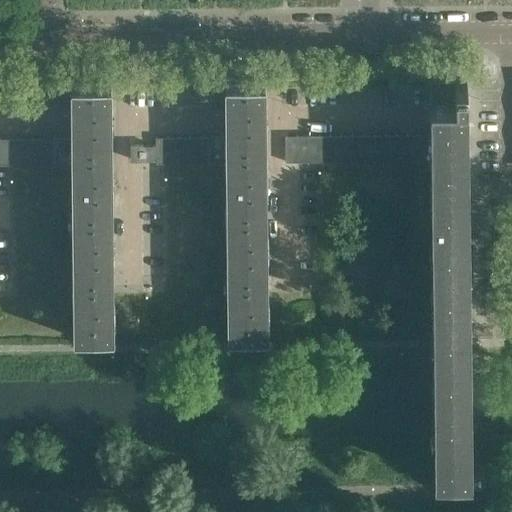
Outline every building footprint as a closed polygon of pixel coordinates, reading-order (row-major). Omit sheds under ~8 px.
[(471,474),(468,237),(479,237),(478,202),(468,202),(467,80),(430,80),(430,134),(431,160),(434,475),(471,474)] [(266,209),(264,82),(225,83),(226,136),(211,136),(212,162),(226,162),(227,209),(266,209)] [(112,210),(111,84),(71,84),(72,137),(57,138),(58,163),(72,163),(73,211),(112,210)] [(385,160),(385,134),(374,135),(374,160),(385,160)] [(396,160),(396,134),(385,134),(385,160),(396,160)] [(407,160),(407,134),(396,134),(396,160),(407,160)] [(418,160),(418,134),(407,134),(407,160),(418,160)] [(431,160),(430,134),(418,134),(418,160),(431,160)] [(297,161),(297,135),(285,135),(286,161),(297,161)] [(308,161),(308,135),(297,135),(297,161),(308,161)] [(319,161),(319,135),(308,135),(308,161),(319,161)] [(330,161),(330,135),(319,135),(319,161),(330,161)] [(341,161),(341,135),(330,135),(330,161),(341,161)] [(352,161),(352,135),(341,135),(341,161),(352,161)] [(363,160),(363,135),(352,135),(352,161),(363,160)] [(374,160),(374,135),(363,135),(363,160),(374,160)] [(190,162),(189,136),(178,137),(179,162),(190,162)] [(201,162),(200,136),(189,136),(190,162),(201,162)] [(212,162),(211,136),(200,136),(201,162),(212,162)] [(168,163),(167,137),(156,137),(156,145),(156,158),(156,163),(168,163)] [(179,162),(178,137),(167,137),(168,163),(179,162)] [(14,164),(13,138),(2,138),(3,164),(14,164)] [(25,164),(24,138),(13,138),(14,164),(25,164)] [(36,164),(35,138),(24,138),(25,164),(36,164)] [(47,164),(46,138),(35,138),(36,164),(47,164)] [(58,163),(57,138),(46,138),(47,164),(58,163)] [(156,158),(156,145),(131,145),(131,159),(156,158)] [(267,274),(266,209),(227,209),(227,274),(267,274)] [(113,275),(112,210),(73,211),(73,275),(113,275)] [(267,335),(267,274),(227,274),(228,336),(267,335)] [(113,337),(113,275),(73,275),(74,337),(113,337)]
